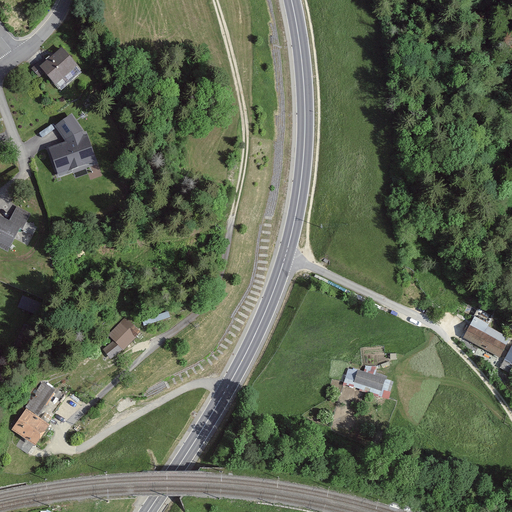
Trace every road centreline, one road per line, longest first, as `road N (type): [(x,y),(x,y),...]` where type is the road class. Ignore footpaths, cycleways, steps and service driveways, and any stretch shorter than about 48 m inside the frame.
road 1 (primary): [(149,511),(247,356),(285,256),(305,125),(291,0)]
road 2 (track): [(215,0),(245,150),(213,288),(175,334),(67,427)]
